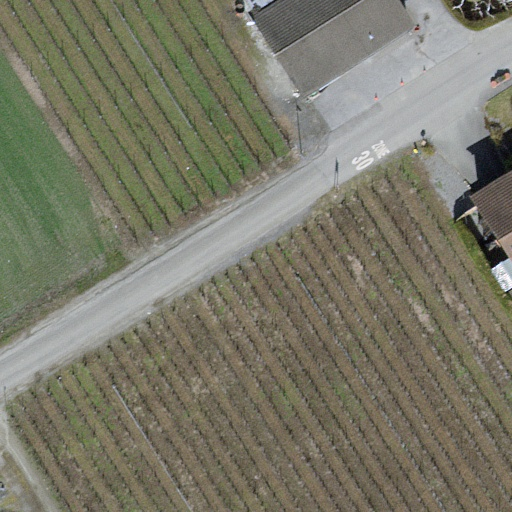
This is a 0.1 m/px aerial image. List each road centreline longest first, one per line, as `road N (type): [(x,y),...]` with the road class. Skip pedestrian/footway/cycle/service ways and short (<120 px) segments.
road 1 (unclassified): [(307,192),(0,376)]
road 2 (residential): [(511,60),(307,192)]
